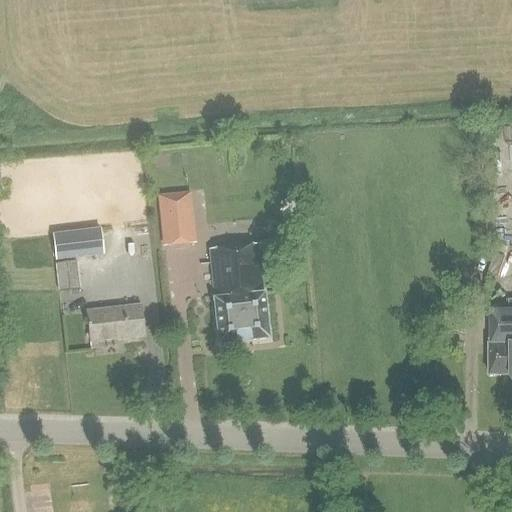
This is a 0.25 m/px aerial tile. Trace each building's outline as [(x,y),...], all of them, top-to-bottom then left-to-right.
[(193,211),(160,214),(163,248),(196,245),(193,211)] [(100,230),(52,236),(56,263),(104,257),(100,230)] [(213,301),(218,346),(268,341),(263,296),(262,296),(257,247),(208,252),(214,301),(213,301)] [(497,280),(504,259),(495,255),(487,277),(497,280)] [(55,265),(58,293),(80,290),(77,262),(55,265)] [(511,301),(509,302),(509,313),(490,313),(490,347),(489,347),(490,378),(511,377),(511,379),(511,301)] [(140,308),(85,315),(89,344),(144,337),(140,308)]
